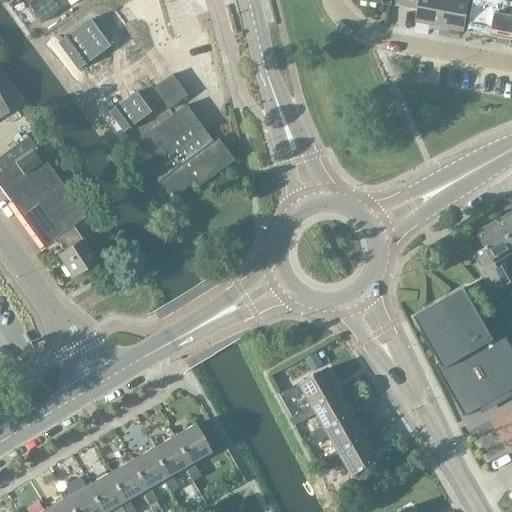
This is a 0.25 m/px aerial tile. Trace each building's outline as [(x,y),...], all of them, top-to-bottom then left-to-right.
[(34,0),(28,5),(29,5),(42,22),(62,7),(56,0),(34,0)] [(441,28),(446,0),(396,0),(396,6),(418,10),(416,23),(441,28)] [(446,0),(441,28),(450,29),(451,35),(459,36),(462,32),(464,32),(470,0),(446,0)] [(473,0),(473,1),(475,2),(469,33),(471,34),(470,36),(472,38),(481,40),(483,39),(484,36),(490,38),(497,0),(473,0)] [(511,0),(497,0),(490,38),(497,39),(496,42),(498,44),(507,46),(509,44),(510,41),(511,41),(511,0)] [(79,71),(111,47),(91,20),(59,44),(79,71)] [(172,75),(154,89),(153,89),(169,111),(188,96),(172,75)] [(125,133),(152,113),(137,93),(110,113),(125,133)] [(173,200),(226,161),(186,106),(133,145),(173,200)] [(53,243),(59,238),(58,237),(70,228),(71,229),(84,219),(27,138),(0,157),(0,191),(9,204),(12,202),(45,246),(52,241),(53,243)] [(511,213),(508,216),(507,219),(508,221),(500,226),(511,247),(511,213)] [(511,253),(511,247),(500,226),(499,227),(497,224),(495,224),(487,228),(486,230),(488,233),(479,238),(488,253),(478,259),(496,291),(511,281),(511,280),(507,271),(511,268),(506,257),(511,253)] [(66,251),(56,257),(53,259),(58,266),(61,264),(70,278),(94,263),(81,241),(80,242),(71,229),(70,228),(58,237),(59,238),(66,251)] [(412,318),(436,359),(439,363),(434,366),(464,418),(511,389),(511,349),(498,325),(488,331),(463,288),(412,318)] [(304,391),(313,406),(340,391),(327,369),(301,384),(300,382),(283,392),(288,400),(304,391)] [(353,414),(340,391),(313,406),(296,415),(301,423),(317,414),(325,428),(326,429),(353,414)] [(366,436),(353,414),(326,429),(325,428),(309,437),(314,445),(330,436),(339,451),(339,452),(366,436)] [(184,467),(192,481),(200,477),(192,462),(208,452),(193,425),(171,438),(187,465),(184,467)] [(379,459),(366,436),(339,452),(339,451),(322,460),(327,468),(343,459),(352,475),(379,459)] [(171,438),(149,450),(165,477),(161,479),(175,502),(183,497),(170,475),(184,467),(187,465),(171,438)] [(165,477),(149,450),(128,463),(144,490),(140,492),(149,506),(156,501),(148,487),(161,479),(165,477)] [(144,490),(128,463),(106,475),(122,503),(119,505),(122,511),(133,511),(127,500),(140,492),(144,490)] [(106,511),(119,505),(122,503),(106,475),(84,487),(98,511),(106,511)] [(98,511),(84,487),(63,500),(69,511),(98,511)] [(69,511),(63,500),(41,511),(69,511)]
